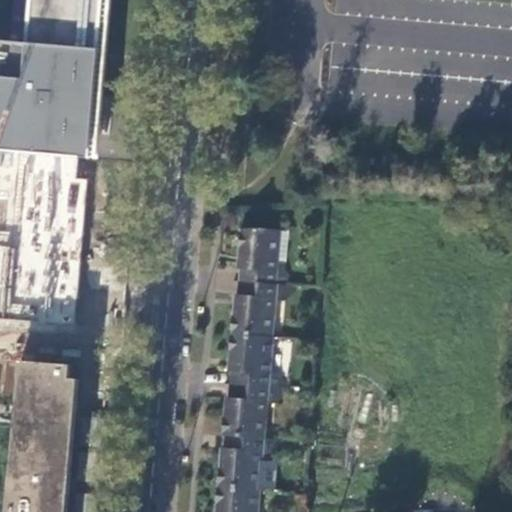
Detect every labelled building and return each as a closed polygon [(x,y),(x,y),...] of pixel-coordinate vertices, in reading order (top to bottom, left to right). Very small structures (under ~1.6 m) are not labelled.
[(0,0),(0,318),(26,320),(80,324),(85,277),(96,154),(110,0),(0,0)] [(386,221),(385,207),(375,207),(376,221),(386,221)] [(246,282),(286,285),(287,271),(280,270),(283,231),(258,228),(245,232),(243,255),(249,256),(246,282)] [(285,302),(286,285),(246,282),(244,306),(238,305),(235,333),(274,336),(277,301),(285,302)] [(270,375),(274,336),(235,333),(233,361),(238,361),(236,384),(277,388),(278,375),(270,375)] [(69,511),(82,382),(73,381),(75,367),(23,362),(9,511),(69,511)] [(275,404),(277,388),(236,384),(233,411),(228,410),(226,434),(231,434),(265,437),(268,403),(275,404)] [(343,429),(340,471),(386,475),(387,460),(398,461),(397,433),(343,429)] [(270,453),(271,438),(265,437),(231,434),(228,458),(223,458),(220,485),(259,489),(260,480),(262,460),(262,452),(270,453)] [(260,480),(259,489),(271,490),(274,490),(277,461),(262,460),(260,480)] [(259,489),(220,485),(217,510),(223,511),(222,511),(256,511),(258,500),(258,499),(259,489)] [(270,501),(271,490),(259,489),(258,499),(258,500),(270,501)] [(341,511),(359,511),(359,498),(340,500),(341,511)]
